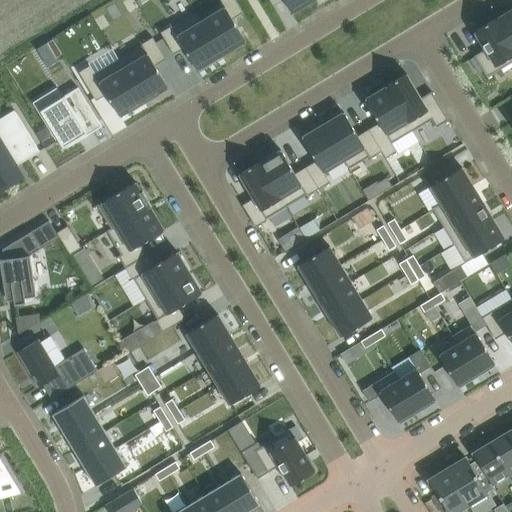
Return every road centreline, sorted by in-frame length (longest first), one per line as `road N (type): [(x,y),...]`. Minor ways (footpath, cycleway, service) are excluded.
road 1 (residential): [(145,136),(360,483)]
road 2 (residential): [(383,469),(200,159)]
road 3 (residential): [(419,33),(200,159)]
road 4 (residential): [(175,118),(367,0)]
road 5 (residential): [(419,33),(511,186)]
road 6 (residential): [(0,223),(145,136)]
road 7 (residential): [(383,469),(511,390)]
road 8 (residential): [(67,511),(53,473),(6,400)]
